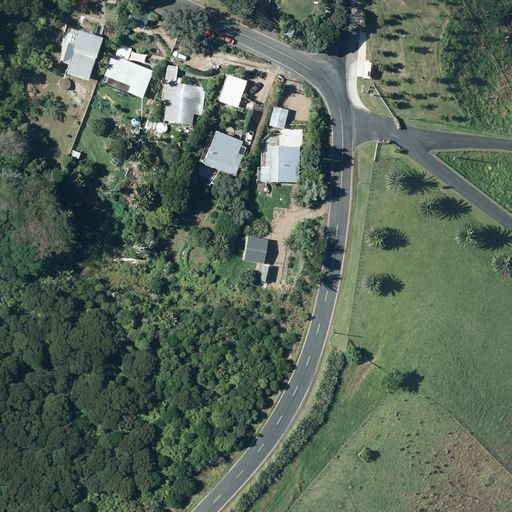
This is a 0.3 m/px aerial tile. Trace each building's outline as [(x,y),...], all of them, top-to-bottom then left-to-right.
[(103,43),(74,35),(61,82),(89,90),(103,43)] [(110,42),(117,45),(120,38),(113,35),(110,42)] [(143,99),(154,71),(140,66),(143,57),(124,50),(121,58),(113,55),(104,76),(130,86),(128,93),(143,99)] [(219,102),(239,108),(247,81),(228,74),(219,102)] [(164,121),(192,125),(197,91),(168,87),(164,121)] [(274,107),(269,125),(284,128),(288,110),(274,107)] [(217,131),(204,164),(236,176),(244,155),(238,153),(243,141),(217,131)] [(300,146),(269,146),(269,167),(262,167),(262,182),(300,182),(300,146)] [(68,154),(79,159),(81,152),(73,149),(73,148),(71,147),(68,154)] [(268,240),(248,238),(245,261),(265,264),(268,240)] [(266,259),(262,280),(274,283),(275,279),(271,278),(275,261),(266,259)]
